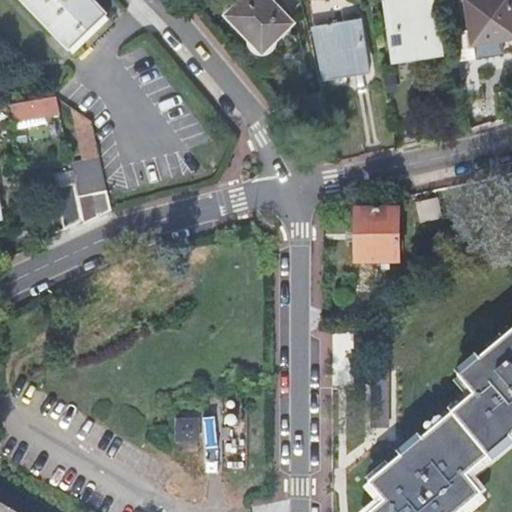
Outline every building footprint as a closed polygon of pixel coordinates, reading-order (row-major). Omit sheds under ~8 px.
[(109,20),(89,0),(20,0),(73,55),(109,20)] [(272,0),(242,0),(227,16),(263,52),(294,22),(272,0)] [(386,0),(388,12),(395,52),(442,46),(436,0),(386,0)] [(511,0),(477,0),(469,1),(476,43),(511,37),(511,0)] [(358,20),(314,28),(324,73),(367,64),(358,20)] [(414,92),(387,95),(391,127),(419,123),(414,92)] [(60,115),(56,99),(31,103),(18,105),(19,111),(32,109),(34,121),(60,115)] [(35,126),(34,121),(32,109),(19,111),(22,128),(35,126)] [(92,157),(100,156),(92,123),(80,115),(83,129),(81,129),(85,145),(86,145),(88,154),(91,154),(92,157)] [(111,204),(99,158),(71,165),(73,173),(75,184),(84,222),(84,225),(114,212),(113,208),(111,204)] [(75,184),(73,173),(55,176),(57,187),(75,184)] [(84,222),(75,184),(57,187),(55,187),(64,231),(84,222)] [(357,241),(357,264),(400,264),(399,213),(358,213),(357,241)] [(489,344),(493,350),(511,334),(511,329),(510,327),(489,344)] [(477,395),(432,432),(425,438),(404,455),(393,465),(372,482),(388,501),(375,511),(464,511),(465,511),(485,495),(469,475),(511,439),(511,334),(493,350),(482,359),(461,376),(477,395)] [(457,371),(461,376),(482,359),(478,354),(457,371)] [(477,395),(461,376),(456,381),(468,395),(428,428),(432,432),(477,395)] [(176,419),(176,438),(196,438),(195,419),(176,419)] [(400,451),(404,455),(425,438),(421,433),(400,451)] [(485,495),(489,491),(477,477),(511,448),(511,439),(469,475),(485,495)] [(379,468),(368,477),(372,482),(393,465),(389,460),(379,468)] [(375,511),(388,501),(372,482),(367,486),(379,501),(365,511),(375,511)] [(473,511),(489,499),(485,495),(465,511),(473,511)] [(16,511),(0,502),(0,511),(16,511)]
